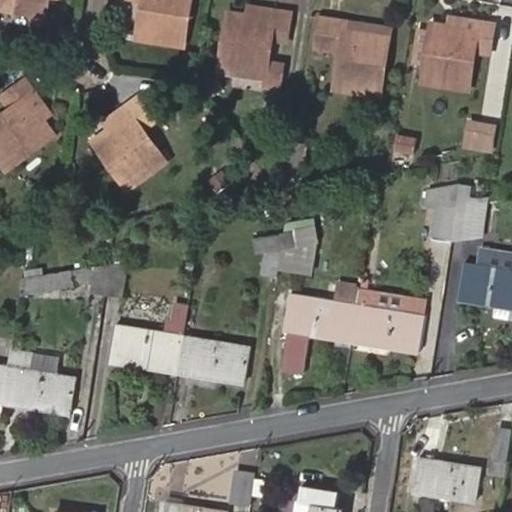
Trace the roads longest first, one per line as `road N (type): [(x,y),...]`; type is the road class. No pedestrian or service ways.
road 1 (residential): [(143,447),(397,403)]
road 2 (residential): [(0,473),(143,447)]
